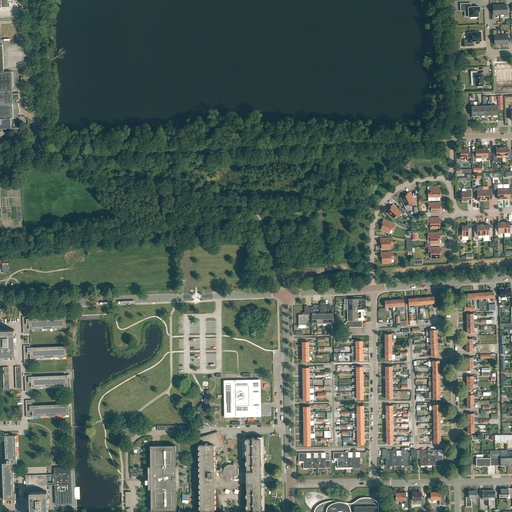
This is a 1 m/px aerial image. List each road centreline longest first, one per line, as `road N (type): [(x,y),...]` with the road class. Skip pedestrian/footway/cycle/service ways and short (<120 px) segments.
road 1 (tertiary): [(286,293),(0,305)]
road 2 (residential): [(456,481),(452,282)]
road 3 (residential): [(374,480),(372,289)]
road 4 (unclassified): [(289,481),(286,293)]
road 5 (residential): [(372,289),(371,230),(382,202),(402,185),(445,178)]
road 6 (unclassified): [(34,146),(31,0)]
